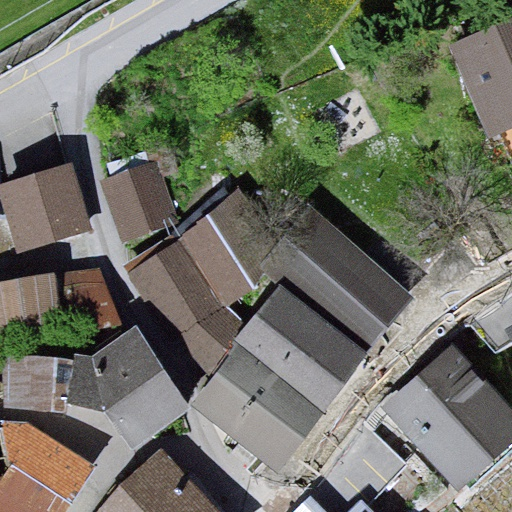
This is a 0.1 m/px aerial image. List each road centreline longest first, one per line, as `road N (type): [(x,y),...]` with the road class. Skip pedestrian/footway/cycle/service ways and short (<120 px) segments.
road 1 (residential): [(269,511),(408,341),(459,299),(511,271)]
road 2 (residential): [(0,104),(182,0)]
